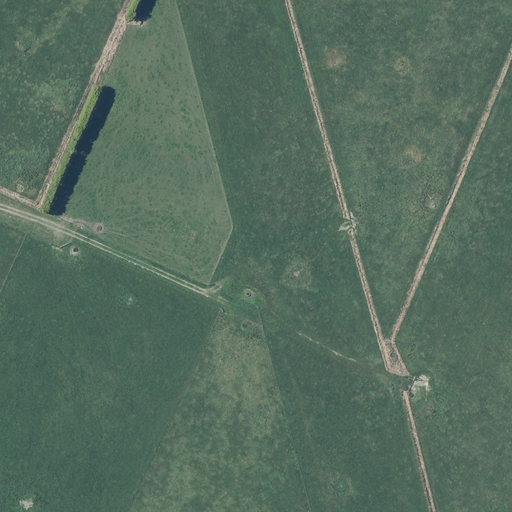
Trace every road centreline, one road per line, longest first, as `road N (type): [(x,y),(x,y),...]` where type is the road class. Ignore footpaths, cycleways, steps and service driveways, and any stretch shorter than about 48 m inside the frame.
road 1 (track): [(411,386),(299,331),(245,279),(200,290),(0,206)]
road 2 (track): [(351,222),(317,238),(301,258),(239,279)]
